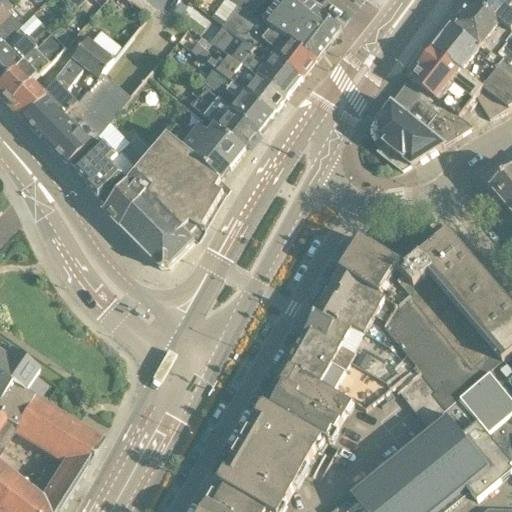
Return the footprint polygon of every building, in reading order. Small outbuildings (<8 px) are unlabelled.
[(0,13),(12,2),(9,0),(1,0),(0,1),(0,13)] [(93,0),(69,0),(68,1),(80,13),(93,0)] [(241,10),(245,13),(246,12),(259,0),(238,0),(233,4),(241,10)] [(261,10),(270,3),(267,0),(260,0),(256,4),(261,10)] [(303,0),(286,0),(281,6),(305,25),(318,36),(319,33),(334,45),(343,33),(303,0)] [(511,0),(478,0),(474,5),(511,35),(511,0)] [(17,7),(12,2),(0,13),(0,55),(23,33),(22,32),(25,29),(10,15),(17,7)] [(256,4),(245,13),(252,18),(261,10),(256,4)] [(511,35),(474,5),(453,31),(483,56),(487,59),(482,64),(498,76),(511,88),(511,35)] [(281,6),(265,25),(264,26),(290,45),(291,43),(305,25),(281,6)] [(214,22),(227,31),(231,34),(257,52),(258,50),(273,63),(275,60),(304,82),(319,64),(291,43),(290,45),(264,26),(252,18),(245,13),(241,10),(232,24),(229,28),(217,18),(214,22)] [(318,36),(305,25),(291,43),(319,64),(334,45),(319,33),(318,36)] [(0,55),(0,93),(55,38),(54,37),(44,26),(30,40),(23,33),(0,55)] [(257,52),(231,34),(227,31),(213,49),(220,54),(243,71),(244,69),(260,82),(262,80),(289,101),(304,82),(275,60),(273,63),(258,50),(257,52)] [(483,56),(453,31),(434,55),(458,74),(459,73),(465,78),(483,56)] [(55,38),(0,93),(0,96),(18,114),(33,98),(28,94),(35,87),(34,86),(68,51),(59,41),(55,38)] [(181,45),(200,60),(275,119),(289,101),(262,80),(260,82),(244,69),(243,71),(220,54),(215,60),(186,38),(181,45)] [(25,124),(46,145),(58,134),(56,131),(76,111),(80,106),(69,95),(86,72),(100,83),(105,78),(116,63),(90,42),(57,84),(59,85),(46,97),(35,87),(28,94),(33,98),(18,114),(26,123),(25,124)] [(508,113),(484,93),(465,78),(459,73),(458,74),(434,55),(422,70),(424,72),(414,84),(461,122),(478,101),(491,124),(508,113)] [(214,84),(207,93),(261,137),(275,119),(200,60),(193,68),(214,84)] [(511,88),(498,76),(484,93),(508,113),(511,111),(511,88)] [(70,170),(74,166),(101,141),(107,134),(111,129),(135,101),(105,78),(100,83),(87,98),(80,106),(76,111),(56,131),(58,134),(46,145),(70,170)] [(380,156),(405,176),(475,134),(461,122),(414,84),(411,83),(392,107),(378,126),(379,129),(376,134),(377,139),(379,144),(385,149),(380,156)] [(193,110),(207,121),(216,129),(247,154),(248,153),(261,137),(207,93),(200,88),(193,97),(199,102),(194,109),(193,110)] [(193,139),(178,128),(170,137),(192,155),(223,185),(233,172),(214,157),(216,154),(205,146),(211,136),(200,130),(194,137),(193,139)] [(247,154),(216,129),(211,136),(205,146),(216,154),(214,157),(233,172),(247,154)] [(202,235),(217,212),(225,198),(218,193),(223,185),(192,155),(170,137),(152,159),(149,162),(137,178),(154,193),(149,198),(191,240),(199,232),(202,235)] [(119,160),(106,146),(79,172),(76,174),(89,188),(88,189),(101,203),(102,202),(109,210),(137,178),(149,162),(132,146),(119,160)] [(508,212),(511,208),(511,174),(491,192),(508,212)] [(149,198),(154,193),(137,178),(109,210),(106,214),(123,231),(149,198)] [(196,246),(191,240),(149,198),(123,231),(122,232),(161,272),(170,272),(196,246)] [(387,334),(422,379),(429,388),(436,397),(437,398),(435,400),(441,408),(447,416),(461,405),(497,373),(511,361),(511,309),(450,236),(407,271),(384,256),(385,254),(378,249),(376,251),(362,242),(342,275),(399,313),(387,334)] [(416,377),(420,381),(422,379),(387,334),(399,313),(342,275),(315,320),(287,370),(354,407),(367,415),(416,377)] [(0,401),(9,389),(24,397),(38,377),(8,356),(4,362),(0,359),(0,401)] [(511,361),(497,373),(461,405),(489,439),(511,421),(511,361)] [(365,416),(367,415),(354,407),(287,370),(278,385),(286,389),(273,411),(331,443),(351,408),(365,416)] [(422,379),(420,381),(402,396),(409,405),(429,388),(422,379)] [(409,405),(416,414),(436,397),(429,388),(409,405)] [(32,501),(0,476),(0,458),(16,432),(17,431),(8,425),(25,398),(24,397),(9,389),(0,401),(0,511),(63,511),(86,475),(58,458),(46,478),(41,475),(32,491),(37,494),(32,501)] [(423,423),(441,408),(435,400),(437,398),(436,397),(416,414),(423,423)] [(16,432),(58,458),(86,475),(104,446),(25,398),(8,425),(17,431),(16,432)] [(511,421),(489,439),(461,405),(447,416),(444,419),(444,420),(445,420),(448,423),(354,499),(355,500),(340,511),(454,511),(473,496),(481,506),(511,480),(511,421)] [(266,407),(242,448),(301,481),(322,444),(329,448),(331,443),(273,411),(266,407)] [(444,419),(447,416),(441,408),(423,423),(430,432),(444,420),(444,419)] [(242,448),(219,490),(258,511),(283,511),(301,481),(242,448)] [(205,511),(258,511),(219,490),(205,511)]
